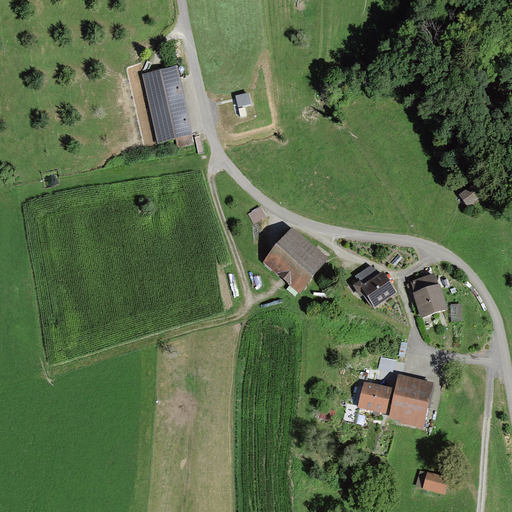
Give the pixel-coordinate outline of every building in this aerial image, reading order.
[(191,136),(175,70),(144,78),(160,143),(191,136)] [(238,96),(241,118),(249,117),(247,106),(253,105),(252,94),(238,96)] [(460,197),(469,208),(479,199),(471,189),(460,197)] [(255,224),(268,218),(263,207),(250,213),(255,224)] [(327,263),(293,233),(266,264),(300,294),(327,263)] [(374,270),(356,282),(373,308),(391,297),(374,270)] [(437,275),(411,284),(423,318),(449,309),(437,275)] [(463,306),(453,307),(454,322),(464,321),(463,306)] [(427,319),(429,333),(443,331),(441,317),(427,319)] [(379,370),(395,373),(397,360),(382,357),(379,370)] [(422,427),(432,387),(401,379),(391,420),(422,427)] [(360,408),(385,414),(391,392),(366,386),(360,408)] [(447,481),(427,475),(423,488),(443,494),(447,481)]
